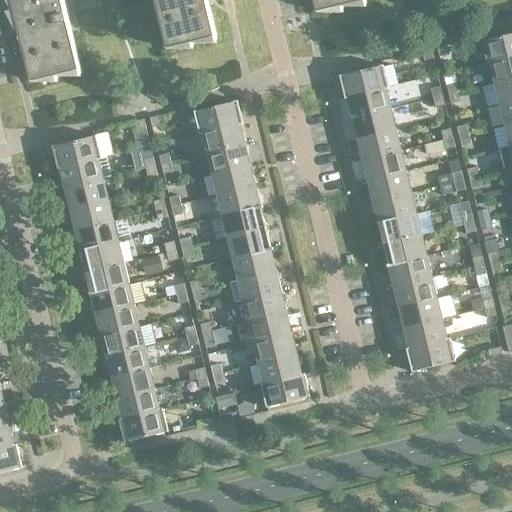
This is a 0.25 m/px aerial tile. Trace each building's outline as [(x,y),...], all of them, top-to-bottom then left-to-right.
[(12,0),(15,9),(12,10),(12,11),(15,10),(33,81),(56,75),(57,79),(58,78),(57,75),(80,69),(80,73),(81,73),(80,69),(81,69),(63,0),(12,0)] [(156,0),(168,48),(192,42),(193,45),(193,42),(215,36),(216,40),(217,39),(216,36),(207,0),(156,0)] [(315,0),(318,11),(342,5),(343,9),(343,8),(343,5),(362,0),(365,0),(366,3),(367,3),(366,0),(315,0)] [(438,29),(432,31),(431,31),(433,39),(440,37),(438,29)] [(511,33),(481,41),(487,64),(489,63),(489,62),(511,56),(511,33)] [(449,54),(447,45),(437,47),(439,57),(449,54)] [(433,58),(431,49),(421,51),(424,60),(433,58)] [(511,78),(511,56),(489,62),(489,63),(494,83),(511,78)] [(389,88),(383,65),(339,75),(345,99),(347,98),(347,97),(386,87),(386,88),(389,88)] [(511,100),(511,78),(494,83),(499,104),(511,100)] [(458,92),(456,82),(446,85),(448,94),(458,92)] [(443,96),(440,86),(431,89),(433,98),(443,96)] [(391,108),(386,88),(386,87),(347,97),(347,98),(352,118),(391,108)] [(460,101),(458,92),(448,94),(451,104),(460,101)] [(445,105),(443,96),(433,98),(435,107),(445,105)] [(243,124),(237,100),(194,111),(200,134),(202,134),(202,132),(240,123),(241,124),(243,124)] [(511,123),(511,100),(499,104),(505,125),(511,123)] [(396,129),(391,108),(352,118),(357,139),(396,129)] [(162,125),(159,115),(149,117),(152,127),(162,125)] [(146,128),(144,119),(134,121),(136,131),(146,128)] [(245,144),(241,124),(240,123),(202,132),(202,134),(207,153),(245,144)] [(468,134),(466,124),(456,127),(459,136),(468,134)] [(453,137),(451,128),(441,131),(443,140),(453,137)] [(401,150),(396,129),(357,139),(363,160),(401,150)] [(471,143),(468,134),(459,136),(461,145),(471,143)] [(101,157),(95,135),(52,146),(58,169),(60,168),(60,167),(99,158),(99,159),(101,158),(101,157)] [(455,147),(453,137),(443,140),(445,149),(455,147)] [(251,165),(245,144),(207,153),(212,174),(251,165)] [(511,145),(510,146),(500,148),(505,169),(511,167),(511,145)] [(406,171),(401,150),(363,160),(368,181),(406,171)] [(171,162),(168,153),(159,155),(161,165),(171,162)] [(111,177),(106,156),(101,157),(101,158),(99,159),(99,158),(60,167),(60,168),(65,188),(104,179),(111,177)] [(155,166),(153,157),(143,159),(146,169),(155,166)] [(173,172),(171,162),(161,165),(163,174),(173,172)] [(256,186),(251,165),(212,174),(217,195),(256,186)] [(158,175),(155,166),(146,169),(148,178),(158,175)] [(479,176),(477,167),(467,169),(469,179),(479,176)] [(412,192),(406,171),(368,181),(373,202),(412,192)] [(463,180),(461,171),(451,173),(454,182),(463,180)] [(481,185),(479,176),(469,179),(471,188),(481,185)] [(109,200),(104,179),(65,188),(70,209),(109,200)] [(466,189),(463,180),(454,182),(456,192),(466,189)] [(261,206),(256,186),(217,195),(222,216),(262,207),(262,205),(261,206)] [(417,214),(412,192),(373,202),(378,222),(377,222),(377,223),(417,214)] [(181,204),(179,195),(169,197),(171,207),(181,204)] [(166,208),(163,199),(154,201),(156,210),(166,208)] [(114,221),(109,200),(70,209),(75,230),(114,221)] [(183,214),(181,204),(171,207),(174,216),(183,214)] [(263,208),(262,207),(222,216),(227,237),(266,228),(261,208),(263,208)] [(168,217),(166,208),(156,210),(158,220),(168,217)] [(489,218),(487,209),(477,211),(479,221),(489,218)] [(474,222),(471,213),(462,215),(464,225),(474,222)] [(422,235),(417,214),(377,223),(377,225),(378,224),(383,244),(422,235)] [(491,228),(489,218),(479,221),(482,230),(491,228)] [(119,242),(114,221),(75,230),(80,250),(79,250),(79,251),(119,242)] [(476,232),(474,222),(464,225),(466,234),(476,232)] [(271,248),(266,228),(227,237),(233,259),(273,249),(272,248),(271,248)] [(427,256),(422,235),(383,244),(388,264),(387,264),(387,266),(427,256)] [(191,246),(189,237),(179,239),(182,249),(191,246)] [(176,250),(173,241),(164,243),(166,252),(176,250)] [(124,263),(119,242),(79,251),(79,253),(81,252),(85,272),(124,263)] [(194,256),(191,246),(182,249),(184,258),(194,256)] [(273,250),(273,249),(233,259),(238,280),(276,270),(272,250),(273,250)] [(178,259),(176,250),(166,252),(168,262),(178,259)] [(499,260),(497,251),(487,253),(490,263),(499,260)] [(157,255),(140,259),(144,274),(161,270),(157,255)] [(484,264),(482,255),(472,257),(474,267),(484,264)] [(432,277),(427,256),(387,266),(387,267),(389,267),(394,286),(432,277)] [(502,270),(499,260),(490,263),(492,272),(502,270)] [(129,284),(124,263),(85,272),(90,292),(89,292),(89,294),(129,284)] [(486,273),(484,264),(474,267),(476,276),(486,273)] [(282,291),(276,270),(238,280),(230,282),(235,303),(282,291)] [(437,298),(432,277),(394,286),(399,307),(437,298)] [(202,288),(199,279),(190,281),(192,291),(202,288)] [(186,292),(184,283),(174,285),(176,295),(186,292)] [(135,305),(129,284),(89,294),(90,295),(91,294),(96,315),(135,305)] [(204,298),(202,288),(192,291),(194,300),(204,298)] [(287,312),(282,291),(235,303),(240,324),(248,322),(287,312)] [(188,302),(186,292),(176,295),(179,304),(188,302)] [(510,302),(507,293),(498,295),(500,305),(510,302)] [(494,306),(492,297),(482,299),(484,308),(494,306)] [(443,319),(437,298),(399,307),(404,328),(443,319)] [(511,312),(510,302),(500,305),(502,314),(511,312)] [(140,326),(135,305),(96,315),(101,335),(140,326)] [(496,315),(494,306),(484,308),(487,318),(496,315)] [(292,333),(287,312),(248,322),(253,343),(292,333)] [(447,339),(443,319),(404,328),(409,348),(409,349),(448,340),(447,339)] [(212,331),(210,321),(200,324),(202,333),(212,331)] [(511,351),(511,324),(505,326),(502,326),(509,352),(511,351)] [(196,335),(194,325),(184,328),(187,337),(196,335)] [(145,347),(140,326),(101,335),(106,356),(145,347)] [(214,340),(212,331),(202,333),(205,342),(214,340)] [(297,354),(292,333),(253,343),(258,364),(297,354)] [(199,344),(196,335),(187,337),(189,346),(199,344)] [(455,361),(450,338),(447,339),(448,340),(409,349),(409,348),(406,349),(412,372),(455,361)] [(150,368),(145,347),(106,356),(111,377),(150,368)] [(503,354),(501,347),(488,350),(490,357),(503,354)] [(302,374),(297,354),(258,364),(263,384),(264,385),(302,375),(302,374)] [(222,373),(220,363),(210,366),(213,375),(222,373)] [(207,377),(204,367),(195,370),(197,379),(207,377)] [(155,389),(150,368),(111,377),(116,398),(155,389)] [(225,382),(222,373),(213,375),(215,384),(225,382)] [(310,397),(304,374),(302,374),(302,375),(264,385),(263,384),(261,384),(267,407),(310,397)] [(209,386),(207,377),(197,379),(199,388),(209,386)] [(160,409),(155,389),(116,398),(121,418),(122,419),(160,410),(160,409)] [(226,394),(215,396),(218,409),(229,406),(226,394)] [(0,426),(9,425),(4,404),(0,404),(0,426)] [(168,431),(162,408),(160,409),(160,410),(122,419),(121,418),(119,419),(125,442),(168,431)] [(234,420),(232,412),(219,415),(221,423),(234,420)] [(215,424),(213,417),(201,420),(202,427),(215,424)] [(14,444),(9,425),(0,426),(0,449),(15,446),(14,444)] [(0,472),(22,467),(17,444),(14,444),(15,446),(0,449),(0,472)]
